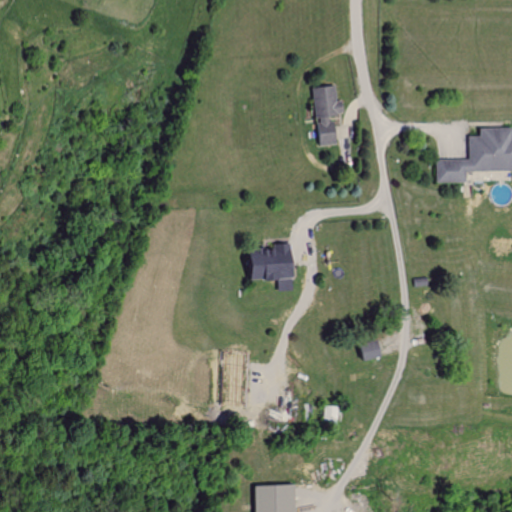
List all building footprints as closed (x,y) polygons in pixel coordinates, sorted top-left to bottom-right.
[(306,87),(314,146),(335,143),(332,121),(325,121),(325,115),(338,113),(336,101),(332,101),(330,84),(306,87)] [(430,159),(430,182),(459,182),(459,170),(511,169),(511,134),(504,135),(504,126),(472,127),(472,135),(462,135),(462,159),(430,159)] [(270,278),(272,291),(288,289),(284,246),(234,251),(237,281),(270,278)] [(353,360),(372,357),(369,340),(350,343),(353,360)] [(335,423),(336,407),(322,406),(321,422),(335,423)] [(288,511),(287,484),(247,485),(247,511),(288,511)]
